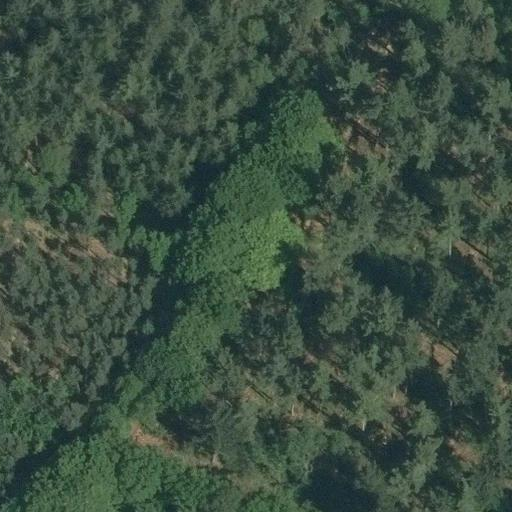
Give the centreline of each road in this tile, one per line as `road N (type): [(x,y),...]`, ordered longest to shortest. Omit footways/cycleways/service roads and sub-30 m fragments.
road 1 (track): [(196,317),(333,322),(511,379)]
road 2 (track): [(400,6),(422,19),(511,125)]
